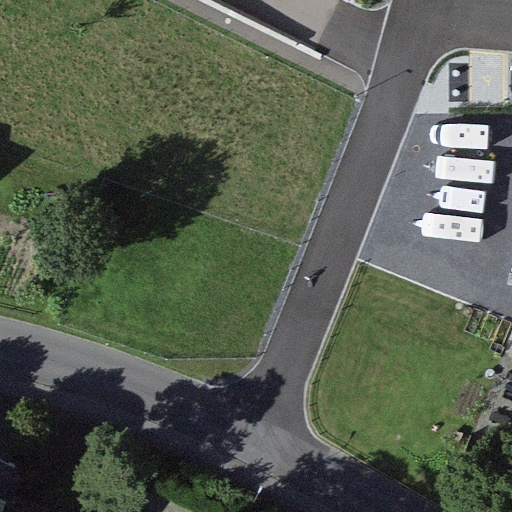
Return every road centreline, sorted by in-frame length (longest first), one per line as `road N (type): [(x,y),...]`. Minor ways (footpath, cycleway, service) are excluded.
road 1 (residential): [(259,448),(427,0)]
road 2 (residential): [(259,448),(107,377),(0,345)]
road 3 (residential): [(372,511),(259,448)]
